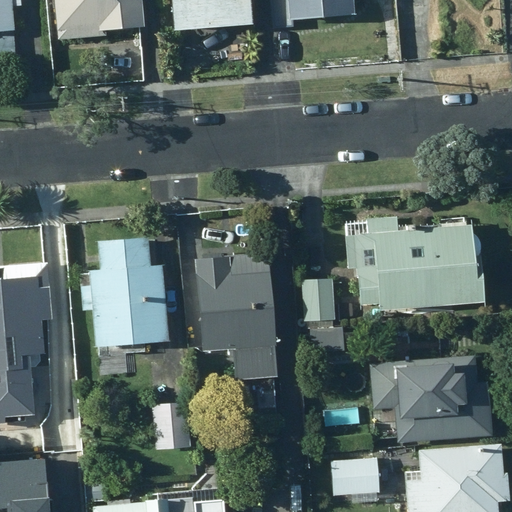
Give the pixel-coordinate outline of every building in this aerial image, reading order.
[(0,0),(0,39),(12,38),(10,9),(17,9),(16,0),(0,0)] [(101,35),(138,32),(134,0),(48,0),(52,44),(101,41),(101,35)] [(164,0),(168,36),(245,30),(242,0),(164,0)] [(269,0),(272,31),(290,30),(289,25),(351,20),(349,0),(269,0)] [(473,299),(466,223),(370,231),(373,269),(353,270),(357,309),(473,299)] [(146,263),(144,237),(144,236),(96,239),(97,268),(86,268),(85,268),(85,271),(78,272),(80,308),(88,307),(88,308),(91,342),(92,342),(163,338),(158,263),(146,263)] [(273,374),(264,250),(191,256),(198,348),(227,345),(230,377),(273,374)] [(38,349),(36,317),(49,316),(46,261),(45,262),(0,265),(0,414),(28,412),(26,380),(25,379),(23,351),(38,350),(38,349)] [(330,277),(298,279),(300,319),(332,317),(330,277)] [(342,329),(306,328),(305,355),(342,356),(342,329)] [(391,406),(393,439),(486,433),(483,380),(472,380),(470,352),(365,360),(368,408),(391,406)] [(182,399),(149,402),(152,448),(186,445),(182,399)] [(498,471),(496,441),(414,448),(417,478),(403,479),(405,511),(492,511),(492,498),(505,497),(503,471),(498,471)] [(49,507),(44,449),(0,452),(0,511),(67,511),(67,506),(49,507)] [(376,490),(373,455),(328,458),(331,493),(376,490)] [(162,511),(161,494),(160,494),(138,496),(139,500),(88,504),(88,511),(219,511),(218,496),(188,499),(188,511),(162,511)]
